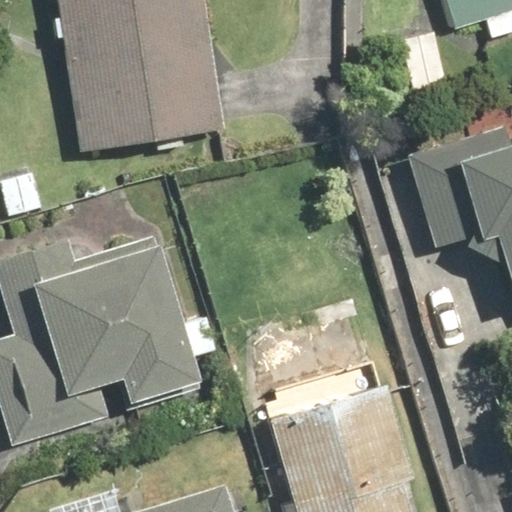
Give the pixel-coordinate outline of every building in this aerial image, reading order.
[(66,0),(87,152),(234,132),(216,0),(66,0)] [(511,0),(439,0),(451,31),(488,18),(497,41),(511,35),(511,0)] [(510,239),(511,245),(511,151),(471,162),(491,244),(510,239)] [(194,316),(174,242),(118,257),(116,250),(83,258),(78,241),(0,262),(18,330),(0,334),(0,396),(14,450),(92,429),(84,398),(134,385),(140,411),(214,391),(205,358),(221,354),(210,312),(194,316)] [(421,511),(413,481),(424,477),(397,385),(277,419),(304,511),(421,511)] [(245,511),(233,476),(135,511),(126,483),(55,508),(56,511),(245,511)]
